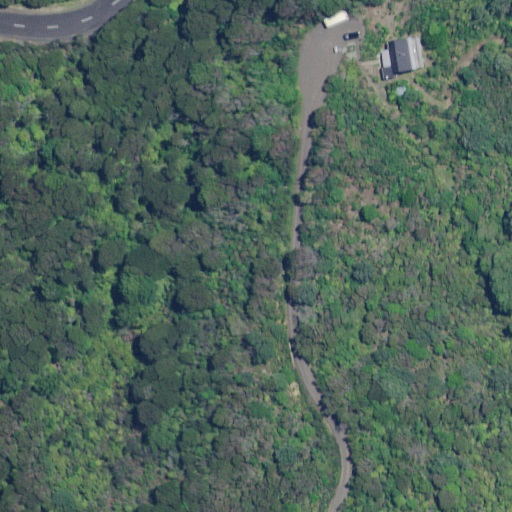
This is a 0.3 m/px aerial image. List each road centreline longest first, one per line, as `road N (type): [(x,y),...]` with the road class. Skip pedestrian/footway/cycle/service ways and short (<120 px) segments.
road 1 (unknown): [(343,511),(354,463),(350,437),(318,385),(300,325),(325,46)]
road 2 (unclassified): [(0,20),(33,27),(94,18),(115,0)]
